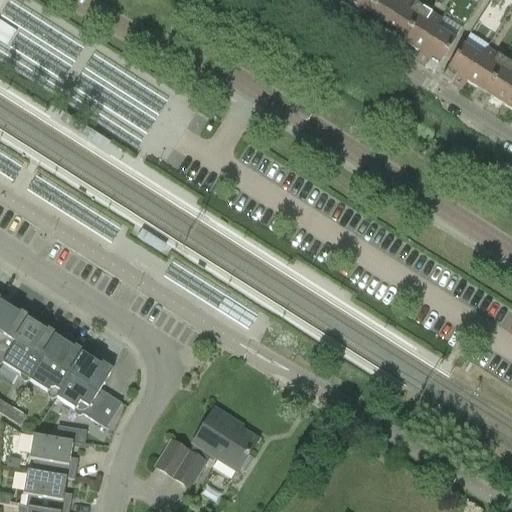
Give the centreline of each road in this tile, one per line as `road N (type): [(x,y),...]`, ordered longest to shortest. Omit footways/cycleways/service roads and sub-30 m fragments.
road 1 (tertiary): [(511,253),(253,91),(74,0)]
road 2 (residential): [(112,511),(128,448),(178,357),(0,244)]
road 3 (residential): [(511,510),(262,358)]
road 4 (residential): [(293,0),(511,136)]
